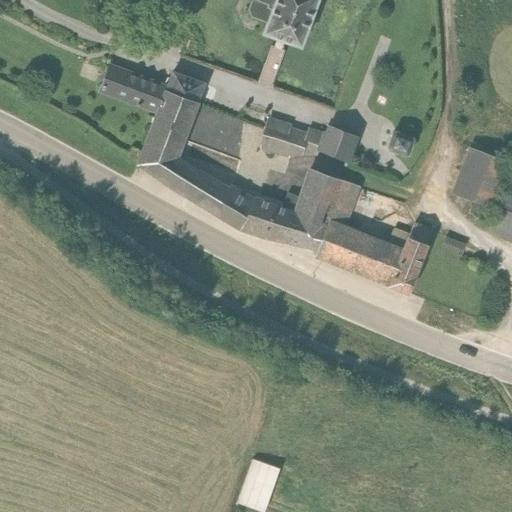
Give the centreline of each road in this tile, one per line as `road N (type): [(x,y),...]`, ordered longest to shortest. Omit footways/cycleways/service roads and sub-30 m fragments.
road 1 (tertiary): [(0,139),(230,270),(511,394)]
road 2 (track): [(440,214),(461,173),(467,124),(462,0)]
